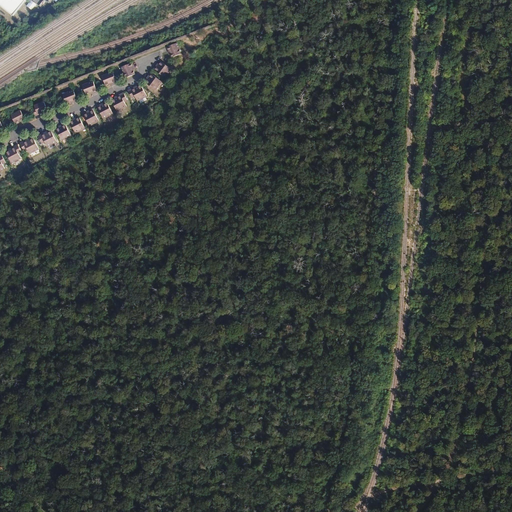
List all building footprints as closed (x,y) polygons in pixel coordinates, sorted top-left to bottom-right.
[(0,0),(0,1),(13,13),(23,0),(0,0)] [(32,10),(36,3),(31,0),(30,0),(26,6),(32,10)] [(175,45),(167,49),(171,59),(179,55),(175,45)] [(158,65),(155,70),(165,76),(170,69),(162,63),(159,67),(158,65)] [(128,65),(119,68),(123,78),(130,75),(129,71),(130,71),(128,65)] [(111,73),(100,77),(103,86),(109,84),(109,85),(114,83),(111,73)] [(162,81),(152,74),(150,77),(152,78),(148,83),(156,89),(162,81)] [(96,92),(92,82),(82,86),(85,95),(91,93),(91,94),(96,92)] [(145,97),(140,87),(134,90),(134,89),(128,91),(132,99),(136,97),(137,101),(145,97)] [(73,91),(63,95),(67,103),(72,101),(73,102),(77,101),(73,91)] [(114,98),(115,101),(113,102),(117,111),(127,107),(124,102),(127,101),(124,94),(114,98)] [(34,107),(35,109),(33,110),(36,116),(40,115),(40,113),(46,111),(44,103),(34,107)] [(103,105),(97,108),(103,119),(112,115),(107,105),(104,106),(103,105)] [(19,110),(10,116),(11,118),(9,119),(12,126),(18,123),(17,121),(23,118),(19,110)] [(99,122),(93,110),(87,113),(88,115),(85,116),(89,126),(99,122)] [(75,119),(70,121),(75,133),(83,129),(79,120),(76,121),(75,119)] [(71,136),(65,124),(58,128),(59,130),(58,131),(62,140),(71,136)] [(43,143),(46,141),(48,146),(57,142),(52,132),(49,133),(48,131),(39,135),(43,143)] [(34,140),(31,141),(30,140),(20,144),(24,153),(28,151),(29,154),(39,149),(34,140)] [(17,145),(9,150),(10,152),(7,153),(12,163),(21,158),(19,154),(22,153),(17,145)]
